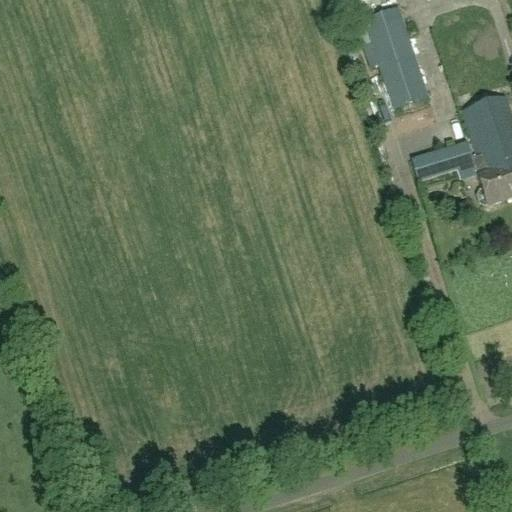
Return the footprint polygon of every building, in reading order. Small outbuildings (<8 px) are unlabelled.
[(367,16),(388,13),(386,0),(385,0),(365,3),(367,16)] [(392,112),(427,101),(399,13),(356,28),(370,72),(378,69),(392,112)] [(486,209),(489,208),(511,200),(511,119),(506,102),(511,99),(511,93),(485,14),(433,31),(480,168),(476,169),(484,192),(481,193),(478,198),(481,207),(486,209)] [(410,108),(414,125),(424,123),(420,105),(410,108)] [(441,168),(464,163),(461,148),(407,159),(414,192),(425,189),(427,198),(447,195),(441,168)]
